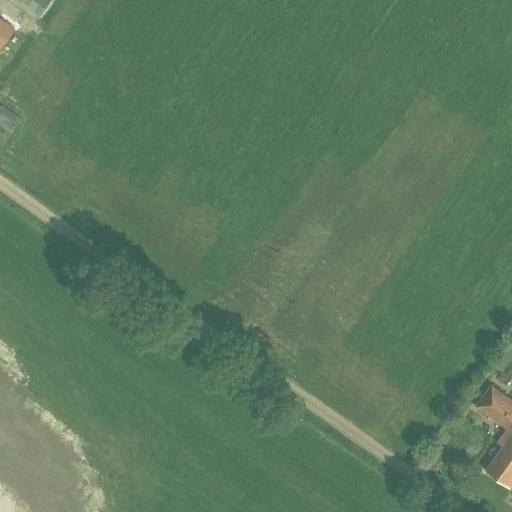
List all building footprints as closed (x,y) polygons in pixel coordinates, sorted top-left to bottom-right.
[(18,0),(41,15),(51,0),(18,0)] [(0,47),(14,28),(0,17),(0,47)] [(0,107),(0,125),(10,133),(21,118),(2,105),(0,107)] [(492,363),(504,371),(511,359),(511,337),(492,363)] [(511,398),(492,384),(476,406),(508,429),(498,443),(502,445),(485,468),(510,486),(511,484),(511,398)]
